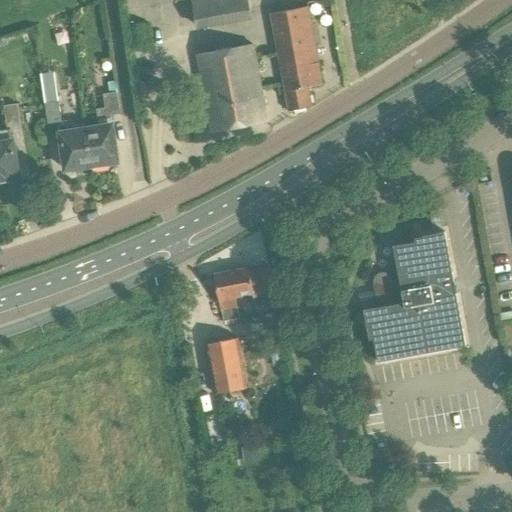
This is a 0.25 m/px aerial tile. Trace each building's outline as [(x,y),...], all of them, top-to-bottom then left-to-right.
[(192,0),(197,25),(253,15),(250,0),(192,0)] [(289,111),(313,107),(309,87),(322,85),(309,6),(272,12),(289,111)] [(267,121),(254,45),(198,55),(211,131),(267,121)] [(66,169),(92,165),(86,127),(85,125),(73,127),(72,123),(63,124),(55,72),(41,73),(49,124),(59,122),(66,169)] [(108,82),(110,91),(118,90),(117,81),(108,82)] [(43,90),(28,92),(34,136),(46,135),(44,121),(48,120),(43,90)] [(86,127),(92,165),(118,161),(110,114),(121,112),(118,92),(104,93),(106,107),(97,108),(99,123),(86,125),(85,125),(86,127)] [(0,179),(19,177),(13,137),(12,137),(11,130),(23,128),(19,103),(4,105),(8,130),(0,130),(0,179)] [(417,238),(398,241),(395,242),(402,275),(396,276),(394,272),(389,269),(384,268),(379,270),(373,278),(376,290),(374,290),(376,299),(377,299),(378,304),(365,306),(371,337),(374,336),(378,358),(468,341),(447,229),(416,235),(417,238)] [(274,292),(270,267),(251,270),(251,269),(216,275),(223,320),(239,318),(236,296),(253,293),(253,295),(274,292)] [(207,343),(216,393),(247,388),(238,338),(207,343)] [(279,345),(269,346),(272,366),(282,364),(279,345)] [(258,444),(241,446),(243,460),(243,461),(260,459),(260,457),(258,444)]
